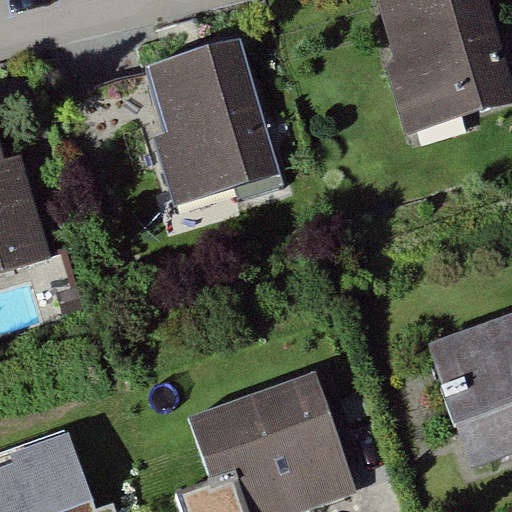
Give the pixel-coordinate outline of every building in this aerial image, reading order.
[(511,93),(483,0),(403,0),(372,9),(412,140),(511,110),(511,93)] [(246,47),(144,76),(182,207),(284,178),(246,47)] [(3,168),(0,158),(0,294),(56,277),(22,162),(3,168)] [(511,324),(425,355),(466,470),(511,453),(511,324)] [(312,380),(189,424),(220,511),(304,511),(353,495),(312,380)] [(0,511),(114,511),(113,508),(103,511),(92,511),(65,439),(0,462),(0,511)]
